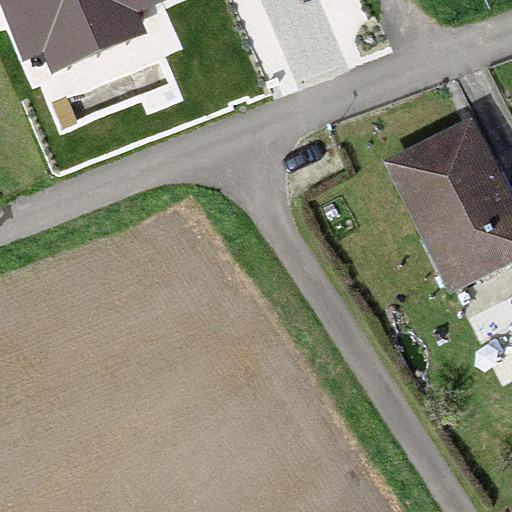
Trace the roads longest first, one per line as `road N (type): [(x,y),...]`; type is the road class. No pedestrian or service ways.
road 1 (residential): [(511,39),(0,238)]
road 2 (track): [(227,156),(465,511)]
